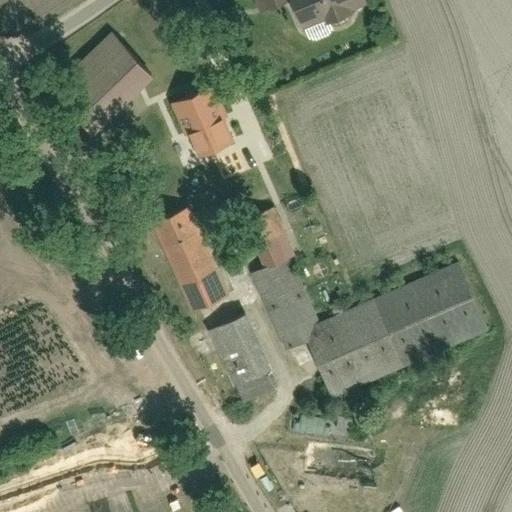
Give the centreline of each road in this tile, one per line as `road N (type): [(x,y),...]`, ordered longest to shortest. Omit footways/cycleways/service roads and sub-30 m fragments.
road 1 (unclassified): [(262,511),(0,79)]
road 2 (unclassified): [(115,0),(0,70)]
